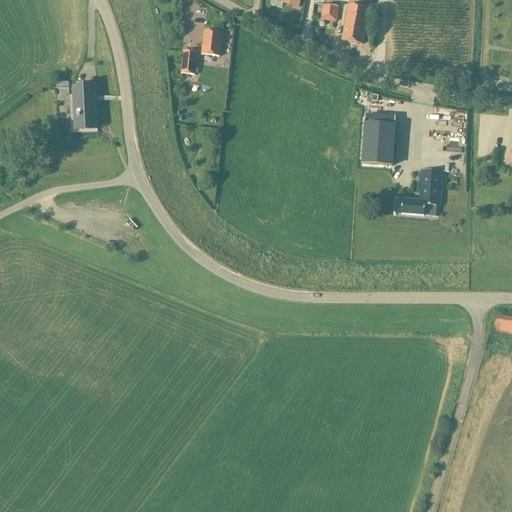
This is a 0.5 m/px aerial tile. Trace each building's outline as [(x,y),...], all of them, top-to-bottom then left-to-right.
[(272,0),(298,8),(300,0),(272,0)] [(348,5),(342,40),(362,44),(369,9),(361,8),(348,5)] [(322,6),(320,20),(337,22),(339,8),(322,6)] [(222,34),(204,32),(202,55),(219,57),(222,34)] [(194,76),(197,53),(184,52),(181,74),(194,76)] [(74,99),(75,131),(93,130),(93,122),(96,122),(95,110),(92,110),(91,88),(77,88),(77,99),(74,99)] [(365,120),(363,162),(392,164),(395,122),(365,120)] [(351,148),(360,150),(362,139),(353,137),(351,148)] [(421,171),(418,202),(402,200),(401,214),(424,216),(425,206),(440,207),(442,172),(421,171)] [(511,318),(497,316),(494,334),(511,336),(511,318)]
